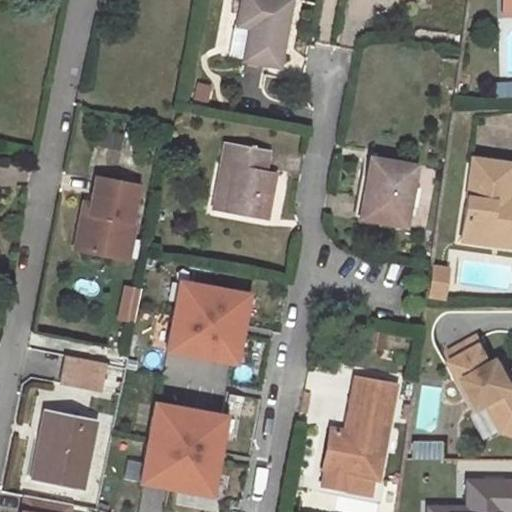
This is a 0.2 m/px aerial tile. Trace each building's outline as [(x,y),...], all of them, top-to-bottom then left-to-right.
[(289,0),(241,0),(237,25),(234,24),(227,55),(242,58),(242,59),(277,66),(289,0)] [(196,81),(192,99),(207,103),(211,85),(196,81)] [(223,213),(265,221),(274,172),(264,170),(268,150),(225,141),(221,163),(232,165),(223,213)] [(362,217),(403,226),(414,165),(370,157),(363,192),(366,193),(362,217)] [(511,164),(471,159),(460,240),(486,243),(488,229),(511,231),(511,203),(506,203),(511,164)] [(212,211),(223,213),(232,165),(221,163),(212,211)] [(80,211),(73,249),(113,257),(121,220),(129,222),(136,185),(94,177),(90,204),(88,213),(80,211)] [(80,211),(88,213),(90,204),(82,202),(80,211)] [(121,220),(113,257),(126,260),(133,223),(129,222),(121,220)] [(511,231),(488,229),(486,243),(511,246),(511,231)] [(445,270),(430,268),(426,293),(441,295),(445,270)] [(233,362),(246,294),(178,282),(166,349),(233,362)] [(354,328),(350,345),(381,351),(384,333),(354,328)] [(469,379),(484,407),(492,402),(499,415),(499,419),(505,431),(511,433),(511,379),(509,374),(501,360),(492,366),(476,337),(447,353),(460,376),(469,379)] [(104,363),(125,367),(126,357),(106,353),(104,363)] [(104,363),(64,356),(59,383),(99,391),(104,363)] [(104,363),(99,391),(119,395),(125,367),(104,363)] [(479,410),(484,407),(469,379),(460,376),(479,410)] [(376,479),(394,385),(354,378),(344,432),(329,429),(322,469),(324,469),(320,486),(370,495),(373,478),(376,479)] [(209,494),(224,416),(154,404),(140,481),(209,494)] [(476,412),(483,434),(495,430),(489,408),(476,412)] [(36,479),(80,487),(93,422),(44,412),(39,435),(45,436),(36,479)] [(30,477),(36,479),(45,436),(39,435),(30,477)] [(511,511),(511,476),(461,476),(461,503),(421,503),(420,511),(511,511)] [(67,511),(69,504),(24,495),(20,511),(67,511)]
